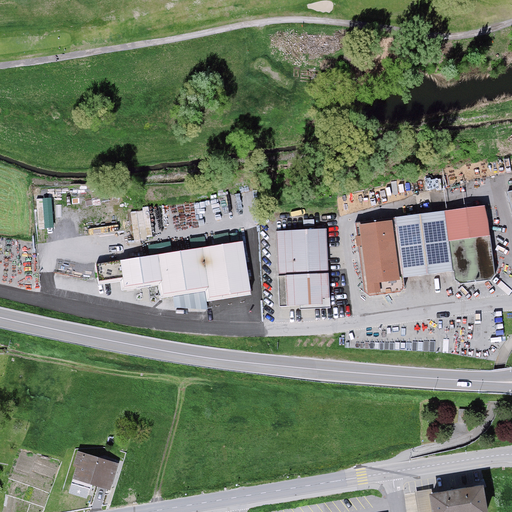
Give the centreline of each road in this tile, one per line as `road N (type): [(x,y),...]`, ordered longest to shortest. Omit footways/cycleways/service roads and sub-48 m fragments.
road 1 (unclassified): [(511,302),(337,327),(250,330),(156,324),(0,295)]
road 2 (primary): [(469,380),(252,363),(0,317)]
road 3 (unknown): [(360,324),(345,219),(411,204)]
road 4 (residential): [(235,499),(389,474)]
road 5 (residential): [(389,474),(511,455)]
